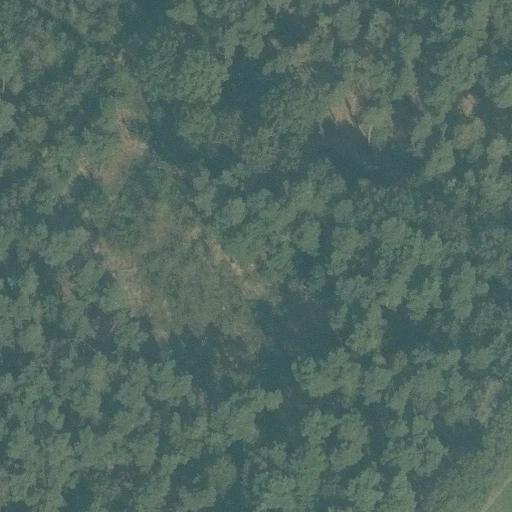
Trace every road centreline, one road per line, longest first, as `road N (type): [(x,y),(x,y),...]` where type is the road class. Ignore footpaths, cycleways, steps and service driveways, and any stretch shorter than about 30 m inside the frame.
road 1 (track): [(457,244),(116,66)]
road 2 (track): [(0,212),(116,66)]
road 3 (track): [(116,66),(0,8)]
